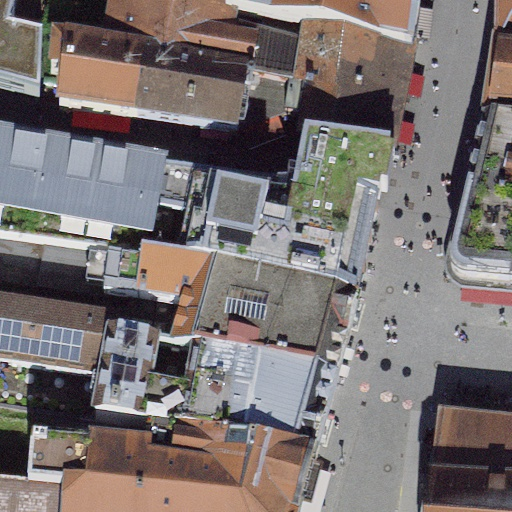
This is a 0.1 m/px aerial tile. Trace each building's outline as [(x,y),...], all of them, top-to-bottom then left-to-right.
[(0,0),(0,83),(43,95),(45,48),(12,40),(22,0),(0,0)] [(255,80),(261,49),(231,43),(236,20),(238,13),(216,4),(203,0),(198,0),(196,13),(148,0),(118,0),(110,53),(165,62),(255,80)] [(265,27),(412,54),(420,0),(216,0),(216,4),(238,13),(236,20),(265,27)] [(511,0),(500,0),(499,50),(511,50),(511,0)] [(314,137),(394,152),(412,54),(265,27),(261,49),(255,80),(292,87),(292,117),(316,122),(314,137)] [(68,101),(161,117),(165,62),(110,53),(58,44),(54,75),(67,79),(68,101)] [(511,50),(499,50),(487,125),(511,128),(511,50)] [(161,117),(257,134),(292,117),(292,87),(255,80),(165,62),(161,117)] [(511,128),(487,125),(472,200),(456,268),(469,286),(511,290),(511,128)] [(410,155),(394,152),(314,137),(308,171),(304,194),(177,171),(167,223),(367,259),(378,200),(401,204),(405,180),(410,155)] [(42,148),(0,141),(0,244),(8,246),(115,262),(162,267),(167,223),(177,171),(42,148)] [(360,311),(367,259),(167,223),(162,267),(190,271),(360,311)] [(8,246),(3,282),(109,299),(115,262),(8,246)] [(341,387),(360,311),(190,271),(162,267),(115,262),(109,299),(190,312),(187,329),(182,357),(341,387)] [(0,413),(319,467),(341,387),(182,357),(117,345),(119,326),(0,307),(0,413)] [(119,326),(117,345),(182,357),(187,329),(119,315),(119,326)] [(62,511),(308,511),(319,467),(0,413),(0,491),(63,499),(62,511)] [(511,511),(511,431),(441,422),(435,468),(433,487),(421,486),(419,497),(431,498),(428,511),(511,511)] [(0,511),(62,511),(63,499),(0,491),(0,511)]
